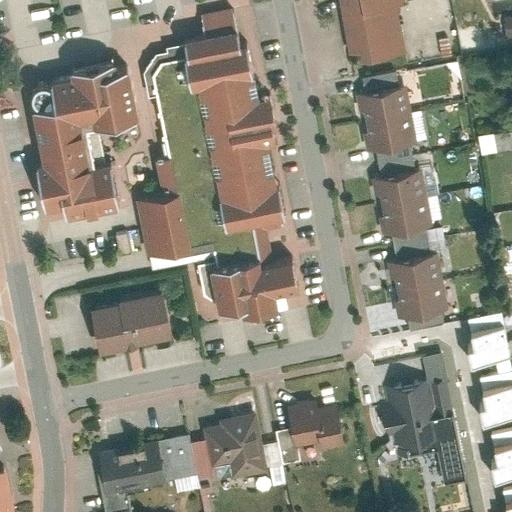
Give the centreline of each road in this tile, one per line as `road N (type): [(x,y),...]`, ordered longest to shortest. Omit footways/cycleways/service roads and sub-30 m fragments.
road 1 (residential): [(282,0),(344,324),(335,342),(42,409)]
road 2 (residential): [(42,409),(0,197)]
